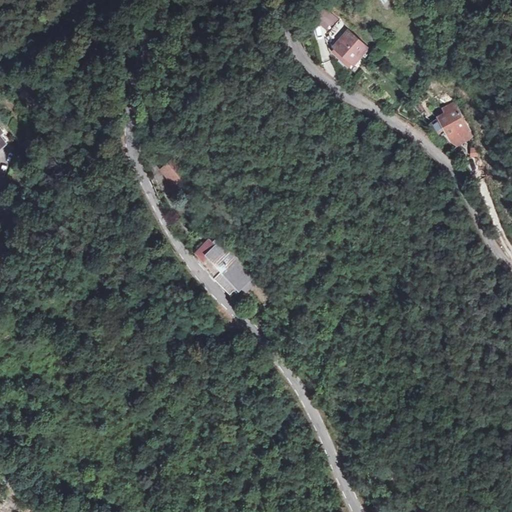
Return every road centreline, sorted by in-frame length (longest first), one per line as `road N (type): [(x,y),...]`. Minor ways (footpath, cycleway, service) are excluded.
road 1 (unclassified): [(160,0),(130,108),(142,187),(186,260),(301,394),(358,511)]
road 2 (unclassified): [(511,267),(482,234),(439,156),(314,72),(294,49),(288,0)]
road 3 (track): [(0,264),(16,244),(58,114),(112,0)]
